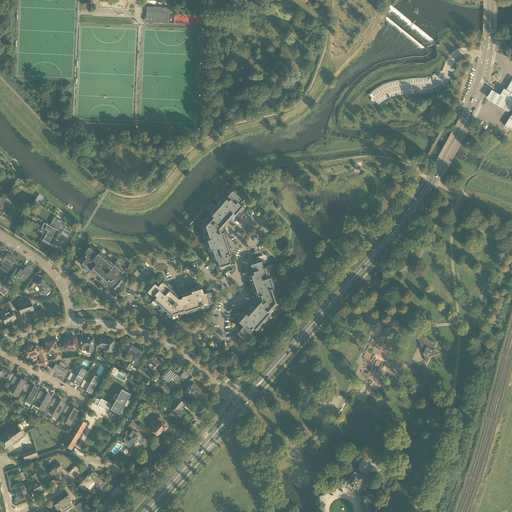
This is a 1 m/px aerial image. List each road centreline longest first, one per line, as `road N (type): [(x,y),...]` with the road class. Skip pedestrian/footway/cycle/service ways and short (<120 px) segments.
road 1 (secondary): [(241,404),(428,188),(480,87),(490,0)]
road 2 (track): [(78,239),(149,241),(166,234),(223,178),(253,163),(373,147),(420,169)]
road 3 (residential): [(23,511),(90,460),(128,473),(155,469),(224,389)]
road 4 (unclassified): [(62,284),(84,280),(126,306),(147,268),(161,261),(179,279),(199,269),(214,282),(239,276)]
road 5 (secondary): [(146,511),(241,404)]
